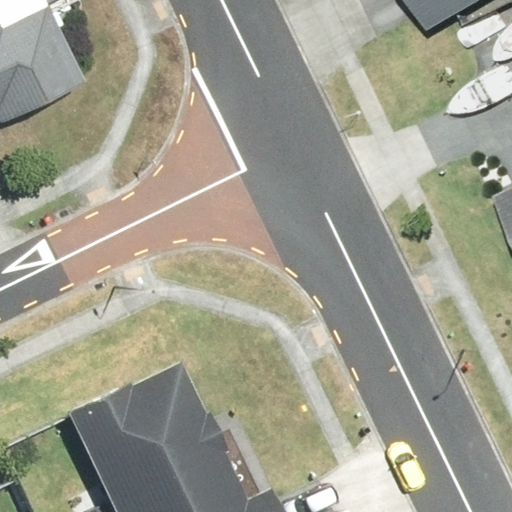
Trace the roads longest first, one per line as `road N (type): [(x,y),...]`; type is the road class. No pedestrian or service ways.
road 1 (residential): [(469,511),(293,153)]
road 2 (residential): [(0,294),(293,153)]
road 3 (residential): [(293,153),(219,0)]
